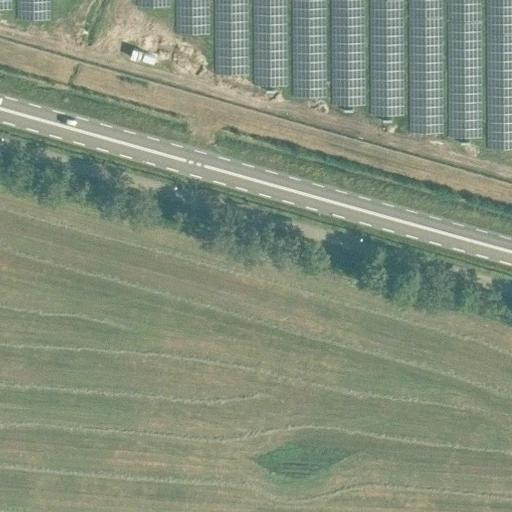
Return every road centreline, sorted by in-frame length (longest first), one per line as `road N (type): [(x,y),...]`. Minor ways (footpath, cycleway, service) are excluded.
road 1 (unclassified): [(511,288),(189,197)]
road 2 (primary): [(511,251),(198,165)]
road 3 (primary): [(198,165),(0,109)]
road 4 (unclassified): [(189,197),(0,143)]
